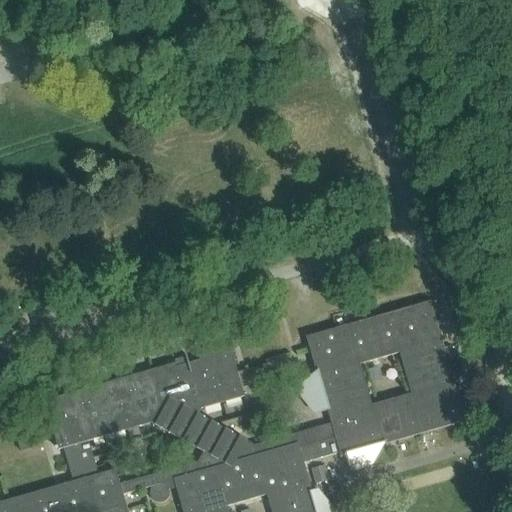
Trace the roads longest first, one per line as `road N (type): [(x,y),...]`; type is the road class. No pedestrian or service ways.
road 1 (residential): [(0,337),(387,230),(415,231),(438,249)]
road 2 (residential): [(511,443),(477,319),(438,249)]
